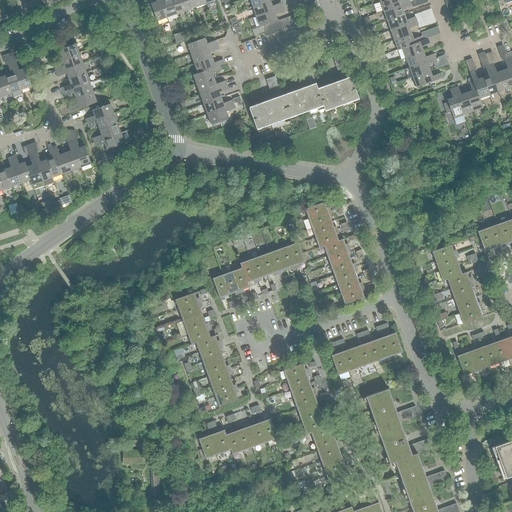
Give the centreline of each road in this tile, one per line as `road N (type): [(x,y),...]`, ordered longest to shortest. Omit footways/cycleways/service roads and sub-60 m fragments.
road 1 (residential): [(0,277),(177,150)]
road 2 (residential): [(345,177),(374,117),(373,95),(325,0)]
road 3 (residential): [(345,177),(177,150)]
road 4 (residential): [(177,150),(121,0)]
road 5 (residential): [(396,295),(275,339),(259,335)]
road 6 (residential): [(468,408),(428,388),(396,295)]
road 7 (residential): [(396,295),(361,196),(345,177)]
road 8 (residential): [(511,35),(454,55),(433,0)]
